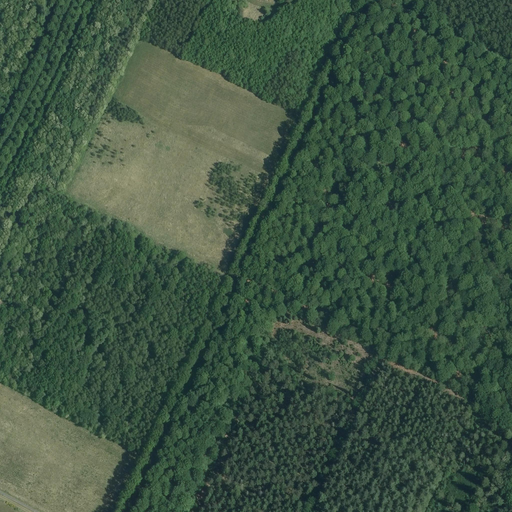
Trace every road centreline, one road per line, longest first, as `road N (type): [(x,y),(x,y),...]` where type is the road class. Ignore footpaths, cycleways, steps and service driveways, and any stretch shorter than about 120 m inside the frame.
road 1 (track): [(367,0),(233,284)]
road 2 (track): [(418,20),(288,288)]
road 3 (track): [(233,284),(121,511)]
road 4 (track): [(279,308),(408,369)]
